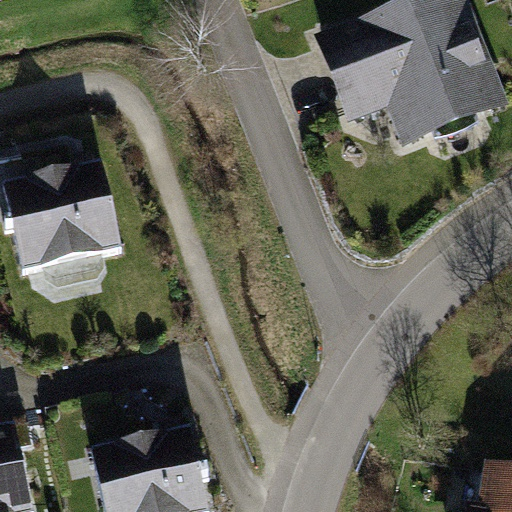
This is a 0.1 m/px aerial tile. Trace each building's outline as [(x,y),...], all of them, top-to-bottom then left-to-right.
[(462,0),(442,0),(351,32),(359,53),(339,60),(368,142),(393,133),(402,159),(506,123),(462,0)] [(117,236),(102,165),(12,183),(27,254),(117,236)] [(45,511),(16,407),(0,411),(0,511),(45,511)] [(207,511),(190,434),(105,453),(117,511),(207,511)] [(511,511),(511,471),(495,468),(486,511),(511,511)]
